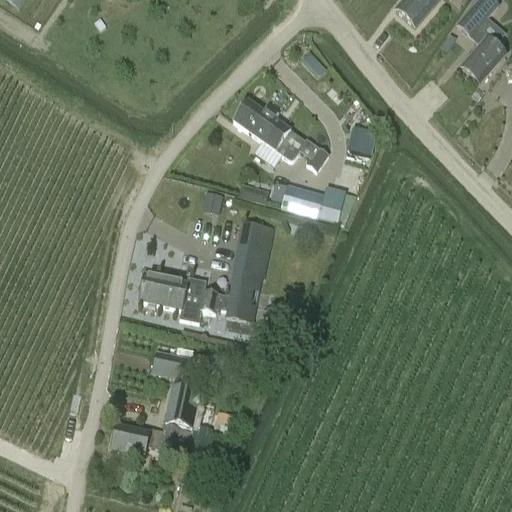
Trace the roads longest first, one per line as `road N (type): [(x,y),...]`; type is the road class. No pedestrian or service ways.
road 1 (unclassified): [(67,511),(120,259),(159,156),(307,0)]
road 2 (unclassified): [(511,206),(323,0)]
